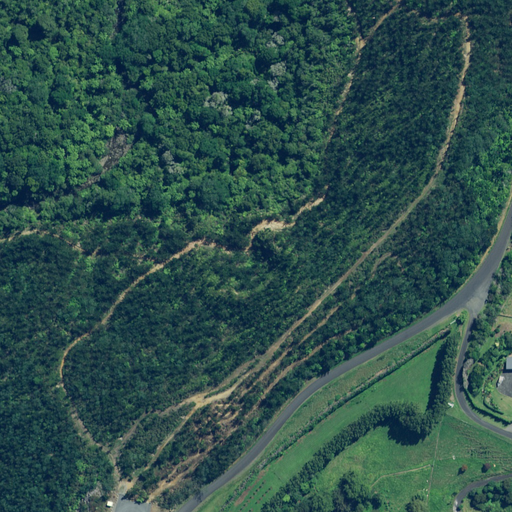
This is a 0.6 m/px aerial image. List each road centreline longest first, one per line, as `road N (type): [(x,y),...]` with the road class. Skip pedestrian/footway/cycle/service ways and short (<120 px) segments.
road 1 (residential): [(181,511),(250,458),(289,411),(483,279),(511,218)]
road 2 (track): [(511,437),(456,402),(483,279)]
